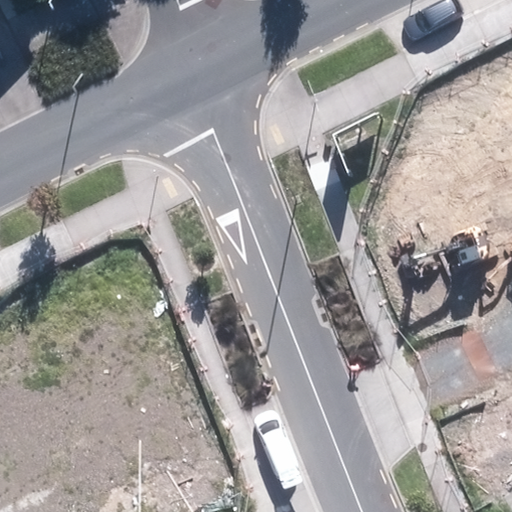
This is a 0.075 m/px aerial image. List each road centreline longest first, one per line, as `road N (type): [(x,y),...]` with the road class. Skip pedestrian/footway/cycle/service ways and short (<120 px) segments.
road 1 (residential): [(196,64),(350,511)]
road 2 (tertiary): [(0,157),(196,64)]
road 3 (tertiary): [(196,64),(327,0)]
